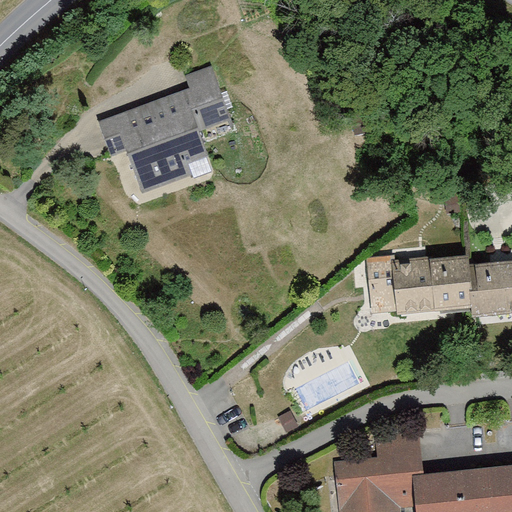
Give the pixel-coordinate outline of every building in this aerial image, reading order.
[(183,86),(92,114),(105,155),(128,148),(141,191),(208,171),(197,138),(236,126),(215,55),(177,67),(183,86)] [(463,253),(426,254),(429,309),(469,307),(463,259),(463,253)] [(511,253),(463,259),(469,307),(470,314),(511,309),(511,253)] [(426,254),(389,256),(394,311),(429,309),(426,254)] [(389,256),(362,257),(366,314),(394,311),(389,256)] [(413,435),(373,439),(375,456),(333,460),(338,511),(511,511),(511,464),(417,474),(413,435)]
